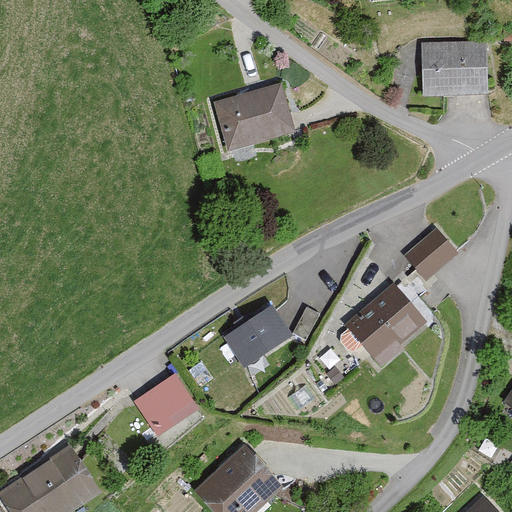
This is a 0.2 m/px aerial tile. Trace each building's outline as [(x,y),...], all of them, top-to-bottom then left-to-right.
[(477,100),(477,45),(417,46),(417,100),(477,100)] [(284,137),(269,87),(205,106),(219,155),(284,137)] [(447,257),(423,232),(395,259),(419,284),(447,257)] [(417,324),(385,289),(337,331),(373,371),(396,351),(392,346),(417,324)] [(280,341),(260,310),(213,341),(232,371),(280,341)] [(311,316),(298,311),(288,337),(302,342),(311,316)] [(511,375),(493,401),(511,415),(511,375)] [(187,413),(164,377),(122,403),(145,439),(187,413)] [(238,401),(228,390),(211,406),(222,417),(238,401)] [(246,511),(273,487),(234,447),(182,496),(197,511),(246,511)] [(66,511),(89,497),(59,450),(0,488),(0,511),(66,511)] [(486,511),(475,500),(461,511),(486,511)]
